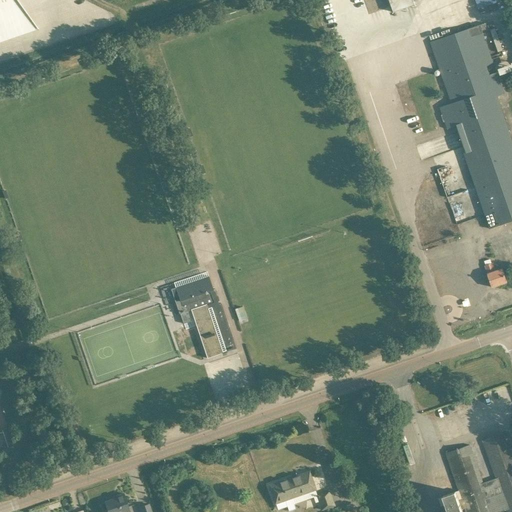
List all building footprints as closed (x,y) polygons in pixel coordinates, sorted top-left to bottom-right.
[(415,5),(413,0),(389,0),(394,12),(415,5)] [(500,0),(475,0),(479,12),(502,6),(500,0)] [(488,29),(486,23),(440,39),(431,42),(452,103),(440,108),(448,129),(458,125),(467,151),(463,153),(476,188),(485,215),(489,229),(511,221),(511,138),(497,97),(499,96),(504,94),(504,93),(497,72),(490,74),(488,69),(489,69),(495,67),(495,66),(483,31),(488,29)] [(511,63),(501,66),(503,73),(511,70),(511,63)] [(496,272),(493,263),(485,265),(488,274),(487,274),(492,287),(507,282),(503,269),(496,272)] [(175,287),(180,301),(175,302),(179,314),(180,314),(183,324),(191,321),(188,311),(191,310),(207,305),(213,302),(210,291),(213,290),(208,276),(175,287)] [(213,302),(207,305),(191,310),(207,358),(236,348),(221,303),(214,305),(213,302)] [(247,319),(242,307),(235,309),(239,321),(247,319)] [(443,496),(447,505),(448,511),(462,511),(462,509),(465,508),(466,511),(499,511),(507,509),(507,511),(511,511),(511,447),(507,432),(483,440),(496,478),(483,483),(470,445),(446,453),(462,498),(458,499),(456,491),(443,496)] [(292,499),(316,491),(312,481),(309,472),(269,486),(273,495),(278,510),(287,506),(288,511),(295,509),(292,499)] [(321,510),(335,506),(330,490),(317,495),(316,495),(318,502),(321,510)] [(129,511),(127,503),(123,493),(116,496),(117,498),(105,502),(108,511),(129,511)]
